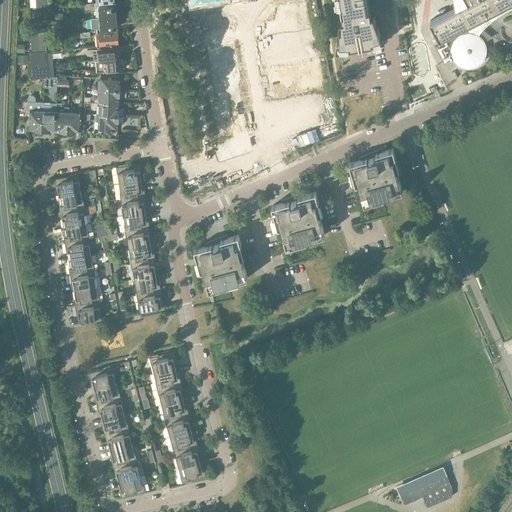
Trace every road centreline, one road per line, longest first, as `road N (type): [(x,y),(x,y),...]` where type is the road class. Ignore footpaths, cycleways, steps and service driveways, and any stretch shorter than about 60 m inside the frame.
road 1 (residential): [(160,147),(39,179),(67,359),(111,511)]
road 2 (residential): [(129,511),(225,486),(229,474),(184,297),(176,220)]
road 3 (residential): [(176,220),(404,126)]
road 4 (residential): [(160,147),(137,0)]
road 5 (residential): [(404,126),(381,0)]
